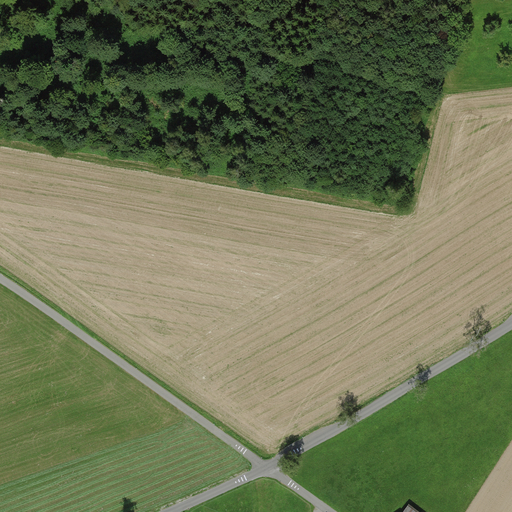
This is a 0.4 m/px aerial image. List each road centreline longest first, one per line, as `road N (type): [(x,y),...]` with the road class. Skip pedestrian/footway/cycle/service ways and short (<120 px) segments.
road 1 (unclassified): [(0,276),(267,467)]
road 2 (residential): [(511,323),(267,467)]
